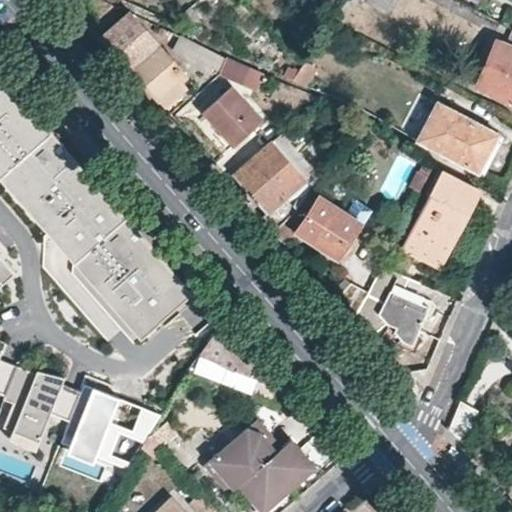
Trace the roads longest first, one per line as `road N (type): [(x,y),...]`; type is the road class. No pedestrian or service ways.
road 1 (tertiary): [(8,0),(395,441)]
road 2 (residential): [(511,231),(435,408),(395,441)]
